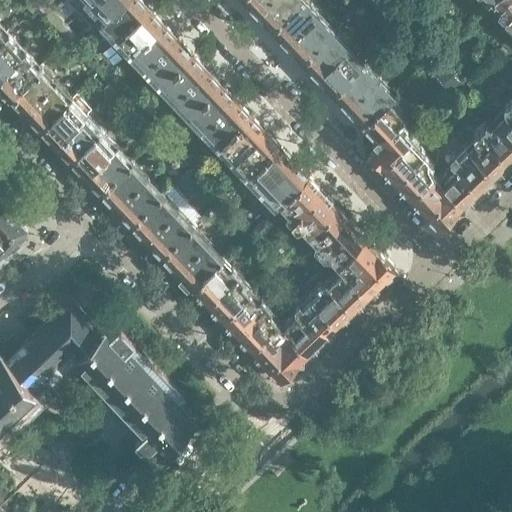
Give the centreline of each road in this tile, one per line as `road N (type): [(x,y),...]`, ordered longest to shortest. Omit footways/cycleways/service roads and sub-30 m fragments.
road 1 (residential): [(441,264),(187,0)]
road 2 (residential): [(272,420),(80,224)]
road 3 (residential): [(272,420),(441,264)]
road 4 (residential): [(177,511),(272,420)]
